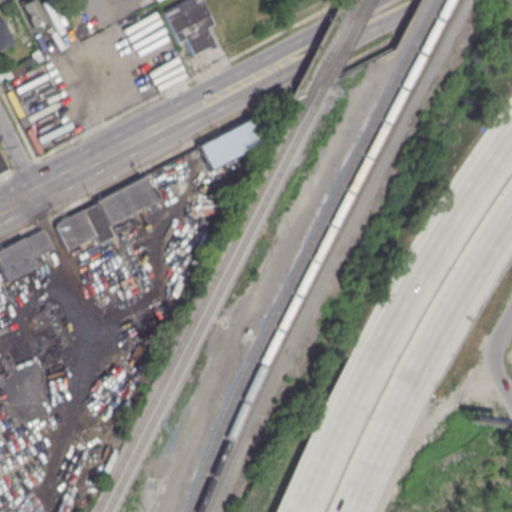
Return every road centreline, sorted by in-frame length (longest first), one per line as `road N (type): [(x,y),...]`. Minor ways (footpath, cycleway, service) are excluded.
road 1 (motorway): [(511,126),(369,355)]
road 2 (primary): [(409,0),(207,105)]
road 3 (primary): [(207,105),(36,193)]
road 4 (motorway): [(418,374),(511,214)]
road 5 (motorway): [(369,355),(291,511)]
road 6 (motorway): [(346,511),(418,374)]
